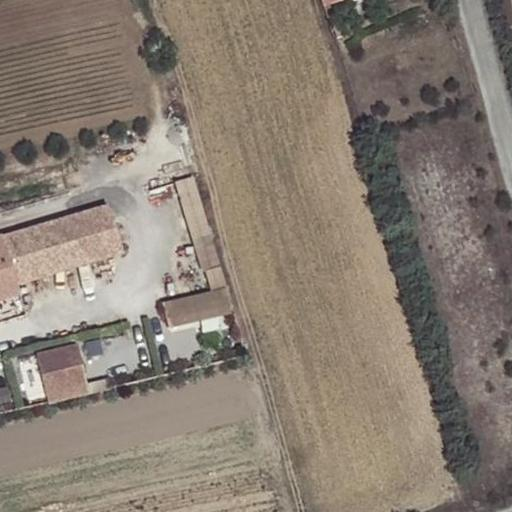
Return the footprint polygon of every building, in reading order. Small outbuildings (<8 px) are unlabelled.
[(343,15),(329,19),(334,38),(348,34),(343,15)] [(196,175),(178,180),(206,272),(224,267),(196,175)] [(116,256),(102,207),(74,216),(88,264),(116,256)] [(88,264),(74,216),(54,222),(69,271),(88,264)] [(15,286),(69,271),(54,222),(1,239),(9,267),(15,286)] [(0,302),(2,301),(18,296),(15,286),(9,267),(1,239),(0,237),(0,302)] [(228,286),(164,300),(170,327),(234,313),(228,286)] [(77,395),(72,379),(44,388),(49,403),(77,395)]
